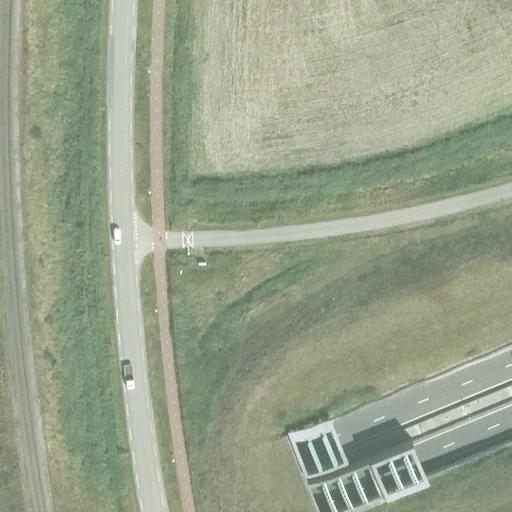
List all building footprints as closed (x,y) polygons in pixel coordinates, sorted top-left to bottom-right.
[(330,421),(345,455),(348,453),(334,419),(330,421)] [(321,424),(335,459),(338,458),(324,423),(321,424)] [(306,430),(321,465),(323,464),(309,429),(306,430)] [(291,436),(305,471),(309,470),(295,435),(291,436)] [(425,475),(429,473),(416,442),(412,444),(425,475)] [(417,478),(419,477),(406,446),(404,447),(417,478)] [(401,484),(404,483),(391,452),(389,453),(401,484)] [(385,491),(389,489),(377,458),(373,460),(385,491)] [(380,493),(384,491),(372,461),(368,462),(380,493)] [(364,499),(367,498),(354,468),(352,469),(364,499)] [(350,505),(352,504),(339,474),(337,475),(350,505)] [(335,511),(337,511),(324,480),(322,481),(335,511)]
